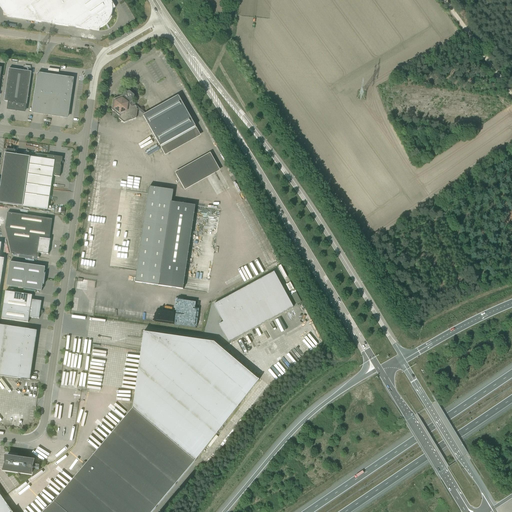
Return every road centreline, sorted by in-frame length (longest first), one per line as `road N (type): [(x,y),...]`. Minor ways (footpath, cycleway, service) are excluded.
road 1 (tertiary): [(401,357),(320,224),(169,18)]
road 2 (tertiary): [(165,26),(378,368)]
road 3 (unclassified): [(0,435),(26,439),(42,428),(85,139)]
road 4 (unknown): [(58,322),(176,331),(266,353),(308,328)]
road 5 (motorway): [(511,374),(308,511)]
road 6 (motorway): [(378,368),(302,422),(224,511)]
road 7 (motorway): [(348,511),(511,400)]
road 8 (unknown): [(109,281),(134,294),(199,300),(214,285),(231,216)]
road 9 (primary): [(492,507),(401,357)]
road 10 (primary): [(378,368),(465,511)]
road 11 (unknown): [(68,396),(96,400),(93,426),(22,503)]
road 12 (motorway): [(511,301),(401,357)]
